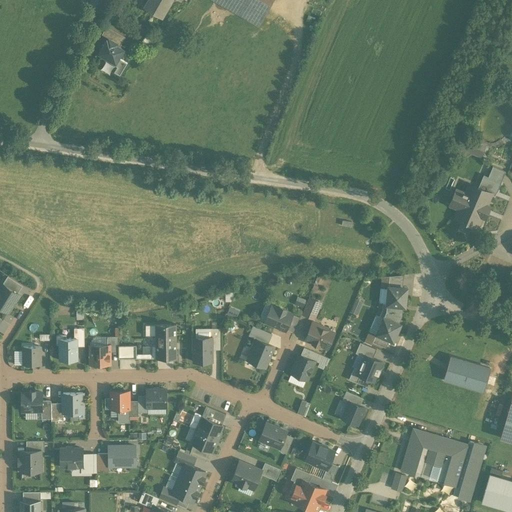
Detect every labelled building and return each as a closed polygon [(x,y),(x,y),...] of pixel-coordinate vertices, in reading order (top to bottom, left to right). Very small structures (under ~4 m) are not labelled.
[(147,0),(144,6),(161,16),(170,0),(147,0)] [(218,0),(258,23),(270,0),(218,0)] [(124,37),(106,26),(101,34),(108,38),(116,42),(115,44),(119,46),(124,37)] [(116,42),(108,38),(107,39),(106,39),(98,53),(102,55),(115,63),(118,57),(123,49),(119,46),(115,44),(116,42)] [(120,59),(118,57),(115,63),(102,55),(101,57),(116,66),(120,59)] [(486,145),(459,134),(454,147),(480,157),(486,145)] [(505,171),(492,165),(487,176),(483,174),(477,187),(490,192),(491,189),(496,191),(501,181),(500,181),(505,171)] [(477,187),(470,183),(469,183),(468,184),(469,184),(465,193),(463,192),(462,192),(455,189),(449,203),(458,207),(454,216),(454,217),(455,218),(455,217),(476,226),(476,227),(477,227),(477,226),(481,216),(483,217),(484,218),(484,217),(484,216),(489,206),(489,205),(488,204),(488,205),(486,204),(490,194),(491,195),(491,193),(490,193),(490,192),(477,187)] [(387,280),(384,305),(386,305),(400,306),(406,307),(408,282),(402,282),(388,281),(387,280)] [(0,293),(0,308),(10,314),(22,295),(5,285),(0,293)] [(320,303),(309,298),(303,314),(314,318),(320,303)] [(278,308),(271,305),(264,321),(285,330),(291,313),(284,310),(285,309),(279,306),(278,308)] [(383,315),(398,321),(401,314),(400,306),(386,305),(383,315)] [(392,342),(400,322),(398,321),(383,315),(381,314),(373,334),(375,334),(388,340),(392,342)] [(176,323),(145,324),(145,334),(155,334),(155,345),(151,345),(151,357),(174,357),(174,334),(176,334),(176,323)] [(318,326),(312,323),(305,339),(313,342),(312,343),(319,346),(320,344),(327,347),(333,332),(327,330),(327,328),(319,324),(318,326)] [(83,327),(74,327),(74,337),(77,337),(77,345),(84,345),(83,327)] [(74,337),(66,338),(66,333),(55,333),(56,344),(59,344),(59,359),(77,359),(77,345),(77,337),(74,337)] [(189,335),(190,362),(212,361),(211,334),(189,335)] [(386,346),(388,340),(375,334),(372,340),(386,346)] [(118,335),(107,335),(107,344),(109,344),(109,351),(118,351),(118,344),(118,335)] [(253,337),(244,360),(264,368),(273,345),(253,337)] [(40,363),(40,341),(22,342),(22,363),(40,363)] [(107,344),(90,345),(90,363),(109,363),(109,351),(109,344),(107,344)] [(136,344),(118,344),(118,351),(118,358),(136,358),(136,344)] [(318,354),(302,348),(300,353),(297,351),(288,373),(307,381),(318,354)] [(380,366),(382,361),(365,354),(356,374),(373,381),(375,375),(377,376),(381,367),(380,366)] [(489,367),(450,355),(443,378),(482,390),(489,367)] [(20,389),(20,412),(41,412),(41,389),(20,389)] [(165,389),(147,389),(147,395),(147,407),(148,407),(166,407),(165,389)] [(85,392),(60,391),(60,413),(84,413),(85,392)] [(128,391),(110,391),(111,408),(128,408),(129,408),(129,400),(128,391)] [(511,393),(499,437),(511,440),(511,393)] [(147,395),(138,395),(138,400),(138,412),(148,412),(148,407),(147,407),(147,395)] [(364,411),(366,406),(349,398),(341,418),(358,426),(360,420),(362,421),(366,412),(364,411)] [(307,414),(309,401),(301,399),(299,413),(307,414)] [(138,400),(129,400),(129,408),(128,408),(128,416),(138,416),(138,412),(138,400)] [(222,425),(202,416),(196,429),(217,438),(222,425)] [(286,431),(265,422),(258,440),(279,449),(286,431)] [(413,428),(401,468),(421,473),(425,461),(440,466),(436,478),(456,484),(467,444),(413,428)] [(217,438),(196,429),(191,442),(194,443),(210,450),(211,451),(217,438)] [(210,450),(194,443),(189,454),(195,457),(205,461),(210,450)] [(311,443),(304,460),(325,469),(332,452),(325,449),(326,447),(319,444),(318,446),(311,443)] [(131,446),(106,447),(107,468),(131,467),(131,446)] [(82,447),(60,447),(60,466),(67,466),(71,470),(75,466),(81,466),(82,466),(82,453),(82,447)] [(17,448),(17,471),(42,470),(42,448),(17,448)] [(189,454),(179,450),(174,460),(184,464),(184,463),(192,466),(195,457),(189,454)] [(91,453),(82,453),(82,466),(81,466),(81,471),(91,471),(91,453)] [(261,470),(239,461),(231,479),(253,488),(261,470)] [(192,466),(184,463),(184,464),(178,477),(199,486),(201,481),(202,482),(204,477),(203,476),(205,472),(193,466),(192,466)] [(293,502),(317,511),(326,488),(309,482),(312,473),(294,466),(289,479),(301,483),(293,502)] [(395,471),(390,487),(402,491),(407,475),(395,471)] [(511,478),(490,472),(481,501),(511,510),(511,478)] [(199,486),(178,477),(173,490),(172,492),(179,495),(193,501),(195,496),(196,497),(198,491),(197,491),(199,486)] [(173,490),(163,486),(159,497),(175,504),(179,495),(172,492),(173,490)] [(18,511),(40,511),(41,497),(19,498),(18,511)]
